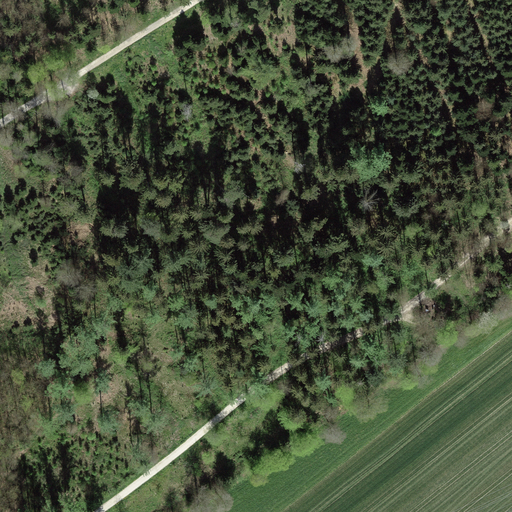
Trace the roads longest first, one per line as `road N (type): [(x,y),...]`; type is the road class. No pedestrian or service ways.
road 1 (track): [(97,511),(246,393),(401,311),(511,220)]
road 2 (track): [(0,123),(194,0)]
